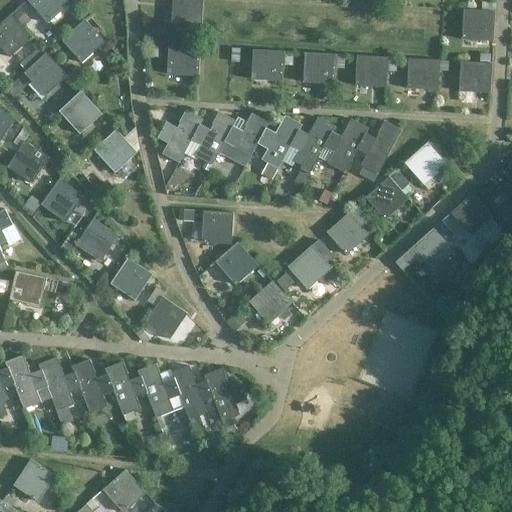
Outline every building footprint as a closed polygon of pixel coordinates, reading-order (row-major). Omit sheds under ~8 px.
[(51,23),(72,4),(68,0),(29,0),(30,0),(51,23)] [(174,0),(173,24),(203,26),(204,0),(174,0)] [(464,10),(463,41),(494,43),(496,12),(464,10)] [(0,44),(12,58),(34,38),(13,15),(0,26),(0,44)] [(83,63),(107,42),(87,20),(63,41),(83,63)] [(171,45),(169,76),(200,77),(201,47),(171,45)] [(253,50),(252,81),(283,82),(284,65),(285,52),(253,50)] [(47,97),(69,76),(48,53),(25,73),(47,97)] [(306,53),(304,83),(335,85),(336,68),(337,55),(306,53)] [(358,56),(356,86),(387,88),(389,58),(358,56)] [(410,59),(408,89),(439,91),(440,71),(441,61),(410,59)] [(462,62),(460,92),(491,94),(493,64),(462,62)] [(81,134),(103,114),(83,91),(61,111),(81,134)] [(0,145),(17,119),(0,108),(0,145)] [(169,123),(160,138),(171,144),(165,155),(163,159),(164,164),(177,171),(181,164),(186,155),(203,125),(205,120),(189,111),(179,128),(169,123)] [(219,152),(221,153),(235,127),(238,122),(221,113),(212,130),(203,125),(186,155),(193,159),(195,155),(212,164),(219,152)] [(235,127),(221,153),(246,168),(260,143),(268,128),(271,123),(255,114),(249,123),(240,119),(238,122),(235,127)] [(263,160),(267,162),(261,174),(272,180),(278,168),(281,169),(284,162),(302,130),(305,125),(288,116),(278,133),(268,128),(260,143),(270,149),(263,160)] [(302,130),(284,162),(292,166),(295,161),(297,162),(302,165),(300,169),(301,170),(294,182),(302,186),(309,174),(311,175),(313,171),(320,159),(335,132),(338,127),(320,118),(311,135),(302,130)] [(335,132),(320,159),(330,164),(346,174),(360,149),(368,134),(371,129),(354,120),(345,137),(335,132)] [(364,166),(368,168),(363,177),(376,185),(382,175),(380,174),(404,131),(387,121),(378,139),(368,134),(360,149),(370,155),(364,166)] [(116,174),(139,153),(117,130),(95,150),(116,174)] [(35,184),(52,159),(26,142),(10,168),(35,184)] [(429,143),(406,164),(426,185),(429,189),(444,176),(441,172),(449,165),(429,143)] [(511,158),(489,178),(510,202),(511,199),(511,158)] [(397,170),(391,175),(403,190),(409,184),(397,170)] [(410,199),(402,190),(391,177),(367,198),(387,220),(410,199)] [(71,221),(86,197),(60,180),(44,204),(71,221)] [(473,193),(451,213),(470,235),(493,215),(473,193)] [(0,244),(10,239),(12,244),(23,238),(7,208),(0,211),(0,244)] [(205,212),(203,243),(233,244),(234,213),(205,212)] [(352,212),(328,233),(348,255),(371,234),(361,222),(352,212)] [(104,262),(121,236),(95,220),(79,245),(104,262)] [(434,228),(396,263),(403,271),(417,259),(421,264),(423,262),(432,272),(455,251),(434,228)] [(229,293),(238,285),(260,265),(239,242),(207,271),(213,278),(214,276),(229,293)] [(313,247),(290,267),(309,289),(319,280),(324,285),(336,273),(332,269),(313,247)] [(9,268),(4,258),(0,259),(0,271),(0,272),(9,268)] [(138,300),(143,292),(154,275),(129,258),(113,283),(138,300)] [(6,281),(4,291),(11,293),(9,300),(40,307),(47,277),(16,270),(13,282),(6,281)] [(286,273),(276,281),(285,291),(294,282),(286,273)] [(72,284),(58,281),(55,292),(69,295),(72,284)] [(274,281),(250,302),(270,324),(279,316),(283,321),(291,314),(286,309),(293,303),(274,281)] [(164,297),(147,323),(173,339),(189,314),(164,297)] [(243,308),(238,312),(226,322),(234,332),(247,322),(244,318),(248,314),(243,308)] [(7,362),(9,368),(16,384),(25,408),(53,397),(42,370),(33,374),(25,355),(7,362)] [(59,357),(40,364),(42,370),(53,397),(58,411),(64,425),(75,420),(69,407),(76,404),(71,392),(82,388),(76,371),(66,375),(59,357)] [(91,359),(73,366),(76,371),(82,388),(92,413),(97,426),(108,422),(103,408),(109,406),(104,394),(115,390),(108,374),(99,377),(91,359)] [(106,368),(108,374),(115,390),(128,423),(136,419),(133,413),(143,408),(138,397),(149,393),(142,376),(133,379),(125,361),(106,368)] [(140,370),(142,376),(149,393),(158,417),(186,406),(175,378),(165,382),(158,363),(140,370)] [(191,365),(173,373),(175,378),(186,406),(191,419),(195,427),(204,423),(201,415),(208,412),(204,402),(215,398),(208,380),(198,384),(191,365)] [(206,375),(208,380),(215,398),(224,422),(242,415),(237,404),(249,399),(248,397),(253,395),(247,380),(242,382),(241,381),(231,385),(224,367),(206,375)] [(0,403),(10,399),(6,388),(16,384),(9,368),(0,371),(0,403)] [(53,437),(52,449),(68,450),(69,438),(53,437)] [(202,448),(172,458),(174,464),(209,467),(202,448)] [(40,502),(57,476),(32,460),(15,485),(40,502)] [(124,511),(127,511),(143,498),(149,493),(128,470),(105,490),(124,511)] [(0,511),(20,511),(12,506),(16,501),(6,494),(3,500),(0,497),(0,511)] [(151,511),(171,511),(158,503),(151,511)]
